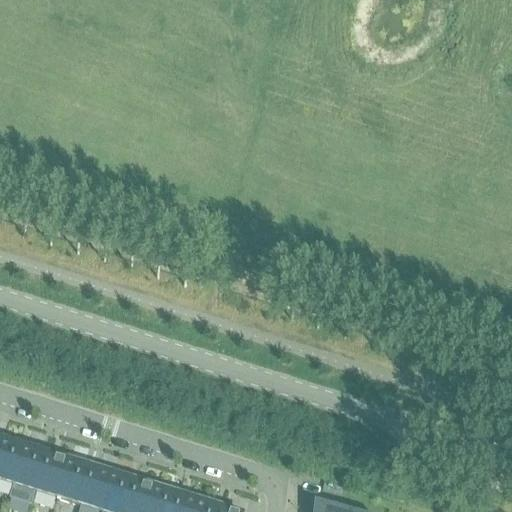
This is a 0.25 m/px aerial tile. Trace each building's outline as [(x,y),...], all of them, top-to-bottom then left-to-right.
[(3,444),(0,452),(0,483),(14,488),(25,451),(3,444)] [(25,451),(14,488),(35,495),(47,458),(25,451)] [(47,458),(35,495),(57,502),(69,465),(47,458)] [(69,465),(57,502),(79,508),(91,471),(69,465)] [(91,471),(79,508),(90,511),(101,511),(112,478),(91,471)] [(112,478),(101,511),(125,511),(134,485),(112,478)] [(134,485),(125,511),(149,511),(156,492),(134,485)] [(156,492),(149,511),(173,511),(178,499),(156,492)] [(178,499),(173,511),(197,511),(200,505),(178,499)]
